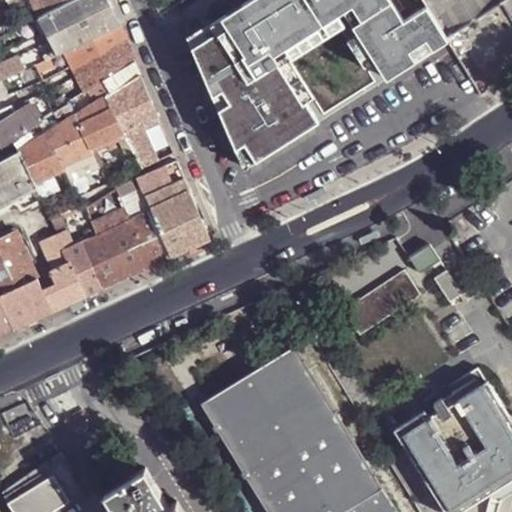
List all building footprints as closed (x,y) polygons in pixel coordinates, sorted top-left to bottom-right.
[(33,0),(40,15),(70,0),(33,0)] [(65,50),(119,24),(109,3),(108,0),(70,0),(40,15),(56,50),(58,53),(65,50)] [(241,167),(447,35),(424,0),(245,0),(189,36),(241,167)] [(424,0),(447,35),(502,0),(424,0)] [(65,50),(86,92),(94,87),(110,77),(134,62),(137,60),(130,47),(119,24),(65,50)] [(25,69),(18,54),(0,62),(0,63),(7,78),(25,69)] [(47,59),(33,66),(36,73),(50,67),(47,59)] [(116,90),(140,75),(134,62),(110,77),(116,90)] [(106,96),(126,137),(137,131),(160,121),(140,75),(116,90),(106,96)] [(94,87),(101,100),(106,96),(116,90),(110,77),(94,87)] [(131,149),(128,141),(126,137),(106,96),(101,100),(76,115),(95,157),(99,165),(104,163),(100,154),(121,145),(125,154),(132,151),(131,149)] [(69,119),(76,115),(69,102),(64,106),(56,111),(55,112),(58,118),(66,114),(69,119)] [(0,123),(0,141),(2,145),(13,140),(12,139),(40,121),(42,120),(31,104),(0,123)] [(47,134),(64,170),(95,157),(76,115),(69,119),(47,134)] [(143,145),(166,136),(160,121),(137,131),(143,145)] [(128,141),(131,149),(143,145),(137,131),(126,137),(128,141)] [(20,152),(35,184),(53,175),(64,170),(47,134),(36,141),(31,133),(16,142),(20,151),(20,152)] [(166,136),(143,145),(131,149),(132,151),(135,155),(141,169),(174,154),(166,136)] [(0,204),(36,188),(35,184),(20,152),(0,161),(0,204)] [(95,157),(64,170),(70,181),(101,168),(99,165),(95,157)] [(151,211),(171,256),(211,237),(177,160),(137,178),(142,189),(151,211)] [(53,175),(35,184),(36,188),(42,201),(49,198),(61,192),(53,175)] [(123,198),(132,219),(151,211),(142,189),(123,198)] [(50,217),(56,214),(49,198),(42,201),(50,217)] [(132,219),(153,264),(171,256),(151,211),(132,219)] [(65,250),(73,246),(59,213),(56,214),(50,217),(58,233),(65,250)] [(83,242),(103,287),(153,264),(132,219),(88,240),(83,242)] [(0,299),(13,329),(54,310),(45,289),(29,255),(20,236),(18,231),(0,240),(0,299)] [(25,233),(20,236),(29,255),(34,253),(25,233)] [(41,241),(54,270),(71,263),(65,250),(58,233),(41,241)] [(80,236),(83,242),(88,240),(85,234),(80,236)] [(71,263),(85,295),(103,287),(83,242),(73,246),(65,250),(71,263)] [(420,273),(440,260),(430,243),(410,256),(420,273)] [(57,284),(66,304),(78,299),(85,295),(71,263),(54,270),(51,272),(57,284)] [(360,335),(421,296),(405,272),(345,311),(360,335)] [(459,295),(444,272),(433,278),(448,302),(459,295)] [(57,284),(45,289),(54,310),(66,304),(57,284)] [(0,334),(13,329),(0,299),(0,334)] [(397,511),(298,347),(203,405),(268,511),(397,511)] [(444,511),(462,511),(511,481),(511,423),(483,377),(453,395),(457,402),(447,408),(443,401),(430,409),(434,416),(429,419),(425,413),(396,432),(444,511)] [(71,471),(63,457),(9,491),(11,493),(5,496),(14,511),(51,511),(83,492),(70,472),(71,471)] [(146,467),(105,492),(117,511),(184,511),(177,500),(169,505),(146,467)]
